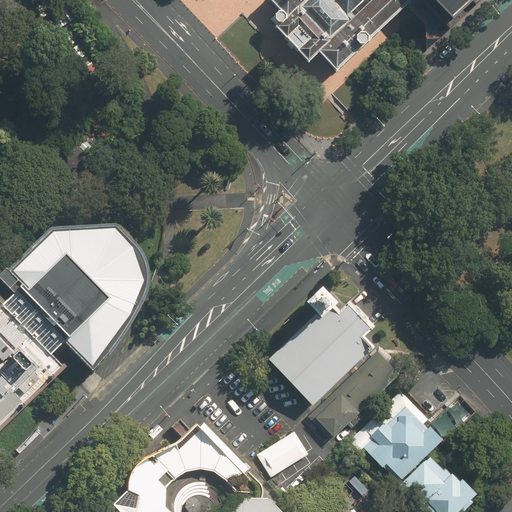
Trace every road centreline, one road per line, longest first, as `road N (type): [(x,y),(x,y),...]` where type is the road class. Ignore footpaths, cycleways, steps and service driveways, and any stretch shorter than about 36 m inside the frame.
road 1 (secondary): [(11,511),(229,301)]
road 2 (secondary): [(330,208),(511,402)]
road 3 (secondary): [(330,208),(511,28)]
road 4 (secondary): [(273,146),(134,0)]
road 5 (secondary): [(229,301),(268,212),(273,146)]
road 6 (secondary): [(229,301),(330,208)]
